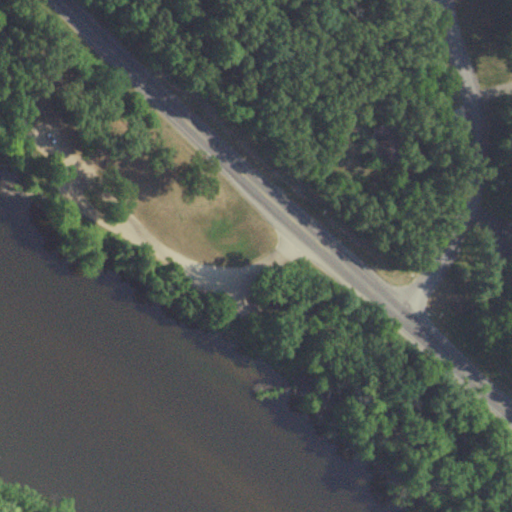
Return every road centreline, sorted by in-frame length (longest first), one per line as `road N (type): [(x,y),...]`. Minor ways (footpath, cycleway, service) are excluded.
road 1 (tertiary): [(511,409),(305,230),(64,0)]
road 2 (residential): [(397,311),(446,251),(473,168),(474,124),(443,0)]
